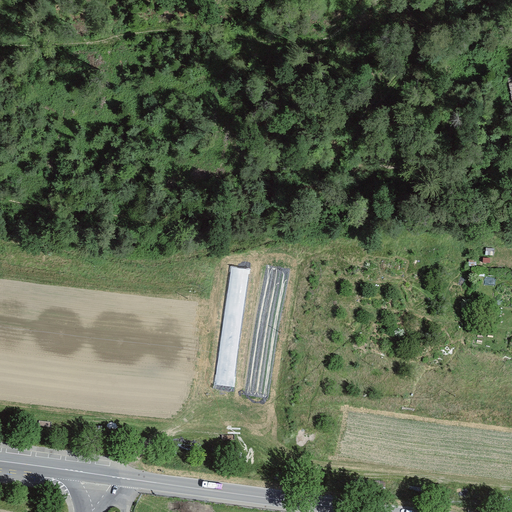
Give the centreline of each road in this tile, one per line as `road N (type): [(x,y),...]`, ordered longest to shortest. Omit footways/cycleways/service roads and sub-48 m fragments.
road 1 (secondary): [(379,511),(127,479)]
road 2 (track): [(511,489),(297,464)]
